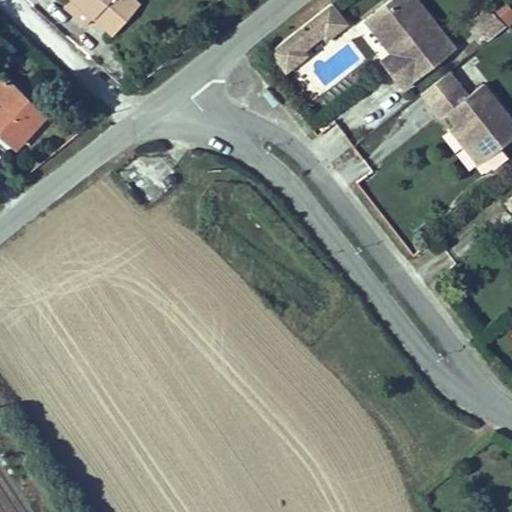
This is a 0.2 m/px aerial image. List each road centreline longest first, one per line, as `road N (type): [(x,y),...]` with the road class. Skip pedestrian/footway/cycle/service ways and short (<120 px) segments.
road 1 (unclassified): [(157,104),(258,139),(302,180),(472,391),(511,413)]
road 2 (tertiary): [(0,230),(157,104)]
road 3 (unknown): [(2,0),(95,86),(157,104)]
road 4 (tertiary): [(157,104),(292,0)]
